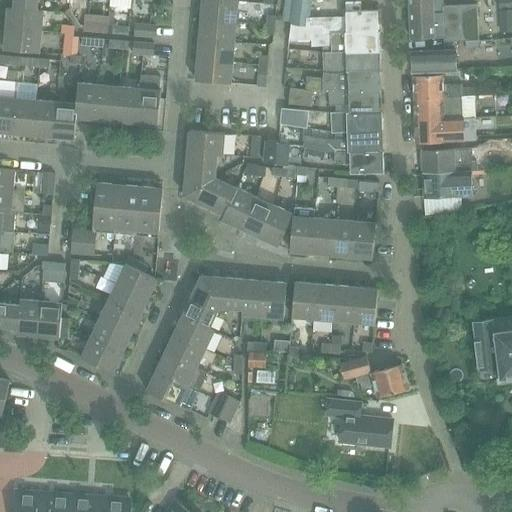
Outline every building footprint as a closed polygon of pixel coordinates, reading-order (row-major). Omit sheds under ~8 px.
[(14,0),(14,8),(14,10),(39,12),(39,0),(14,0)] [(238,2),(210,0),(203,0),(201,20),(237,23),(238,2)] [(303,0),(294,0),(291,26),(315,29),(315,36),(380,34),(380,32),(379,32),(378,11),(361,12),(361,3),(347,3),(347,17),(310,18),(312,1),(303,0)] [(410,0),(412,39),(412,40),(444,38),(445,43),(479,41),(477,5),(444,6),(443,6),(443,13),(432,13),(431,0),(410,0)] [(511,31),(511,0),(500,0),(502,32),(511,31)] [(8,8),(6,29),(43,33),(44,13),(39,12),(14,10),(14,8),(8,8)] [(96,16),(86,15),(84,31),(94,32),(96,16)] [(276,16),(268,15),(267,25),(275,26),(276,16)] [(111,17),(96,16),(94,32),(109,34),(110,26),(111,17)] [(237,23),(201,20),(200,40),(235,42),(237,23)] [(135,36),(136,36),(156,38),(157,26),(136,24),(135,36)] [(65,34),(65,35),(66,35),(66,39),(79,40),(80,37),(74,36),(75,26),(62,25),(61,33),(65,34)] [(275,26),(267,25),(266,35),(274,35),(275,26)] [(129,27),(110,26),(109,34),(128,35),(129,27)] [(315,29),(291,26),(289,41),(312,40),(312,46),(322,46),(322,52),(323,52),(323,54),(380,53),(380,34),(315,36),(315,29)] [(43,33),(6,29),(5,50),(41,53),(43,33)] [(66,35),(65,35),(63,55),(72,56),(78,56),(79,40),(66,39),(66,35)] [(82,45),(91,46),(103,47),(104,39),(83,37),(82,45)] [(110,48),(119,49),(120,41),(111,40),(110,48)] [(235,42),(200,40),(198,60),(233,63),(235,42)] [(129,42),(120,41),(119,49),(128,50),(129,42)] [(155,44),(134,42),(133,54),(144,55),(143,62),(153,63),(155,44)] [(455,51),(433,51),(413,52),(414,72),(441,71),(456,70),(456,62),(455,51)] [(381,71),(380,53),(323,54),(324,74),(380,72),(380,71),(381,71)] [(21,57),(10,56),(0,55),(0,63),(21,65),(21,57)] [(81,56),(78,56),(72,56),(72,65),(80,65),(81,56)] [(269,56),(260,56),(259,66),(268,66),(269,56)] [(41,59),(21,57),(21,65),(40,67),(41,59)] [(50,59),(41,59),(40,67),(49,68),(50,59)] [(233,63),(198,60),(196,81),(231,84),(233,63)] [(302,60),(301,74),(317,76),(318,62),(302,60)] [(268,66),(259,66),(259,75),(267,76),(268,66)] [(381,92),(380,72),(324,74),(323,79),(308,77),(306,91),(314,92),(324,94),(329,94),(381,92)] [(442,75),(434,75),(414,76),(414,100),(473,98),(473,97),(474,97),(495,96),(495,85),(472,86),(472,87),(460,88),(460,86),(443,86),(442,75)] [(19,82),(0,80),(0,132),(15,134),(18,99),(19,82)] [(79,83),(77,104),(76,119),(77,119),(98,121),(101,85),(79,83)] [(121,87),(101,85),(98,121),(118,122),(121,87)] [(141,89),(121,87),(118,122),(138,124),(141,89)] [(161,91),(141,89),(138,124),(158,126),(161,91)] [(289,105),(309,107),(313,107),(314,92),(306,91),(290,89),(289,105)] [(382,112),(381,92),(329,94),(330,106),(349,106),(349,114),(383,113),(383,112),(382,112)] [(475,118),(474,97),(473,97),(473,98),(414,100),(415,122),(462,120),(462,119),(475,118)] [(38,101),(18,99),(15,134),(35,136),(38,101)] [(59,103),(38,101),(35,136),(55,138),(59,103)] [(77,104),(59,103),(55,138),(75,140),(77,119),(76,119),(77,104)] [(282,109),(281,124),(284,124),(308,127),(309,111),(297,110),(282,109)] [(383,133),(383,113),(349,114),(334,114),(335,134),(336,134),(383,133)] [(476,141),(475,118),(462,119),(462,120),(415,122),(416,143),(476,141)] [(189,131),(188,152),(219,154),(219,156),(223,156),(225,134),(189,131)] [(335,153),(383,151),(384,151),(383,133),(336,134),(336,141),(334,141),(297,135),(295,146),(327,152),(335,152),(335,153)] [(262,137),(253,136),(252,158),(260,159),(262,137)] [(264,162),(283,164),(288,165),(290,145),(266,141),(264,162)] [(473,162),(472,148),(423,151),(424,175),(467,173),(467,172),(472,172),(478,172),(477,162),(473,162)] [(383,151),(335,153),(336,165),(352,164),(352,173),(384,172),(383,151)] [(219,154),(188,152),(184,196),(217,178),(219,156),(219,154)] [(283,168),(283,176),(298,178),(298,175),(297,175),(297,167),(298,167),(298,166),(288,165),(283,164),(283,168)] [(265,177),(266,167),(258,166),(257,176),(265,177)] [(273,175),(283,176),(283,168),(274,167),(273,175)] [(297,175),(298,175),(307,176),(308,168),(298,167),(297,167),(297,175)] [(15,170),(0,168),(0,189),(13,191),(15,170)] [(473,197),(472,172),(467,172),(467,173),(424,175),(425,199),(473,197)] [(55,174),(43,173),(42,194),(54,195),(55,174)] [(238,188),(217,178),(184,196),(195,201),(224,215),(222,220),(222,221),(238,188)] [(329,187),(338,188),(338,180),(329,180),(329,187)] [(348,181),(338,180),(338,188),(348,188),(348,181)] [(369,190),(379,191),(380,183),(370,182),(369,190)] [(97,183),(93,227),(159,233),(163,189),(97,183)] [(257,198),(238,188),(222,221),(242,230),(257,198)] [(0,189),(0,210),(15,212),(24,213),(25,192),(13,191),(0,189)] [(275,207),(257,198),(242,230),(260,238),(275,207)] [(45,205),(44,215),(52,216),(53,206),(45,205)] [(293,215),(275,207),(260,238),(279,247),(293,215)] [(0,231),(14,232),(15,212),(0,210),(0,231)] [(290,252),(311,254),(314,218),(293,216),(290,252)] [(52,218),(40,217),(38,234),(50,235),(52,218)] [(335,220),(314,218),(311,254),(332,255),(335,220)] [(356,222),(335,220),(332,255),(352,257),(356,222)] [(376,223),(356,222),(352,257),(373,259),(376,223)] [(85,231),(73,230),(72,240),(84,241),(85,231)] [(14,232),(0,231),(0,251),(14,252),(15,232),(14,232)] [(97,232),(85,231),(84,241),(72,240),(71,254),(95,256),(97,232)] [(32,254),(40,255),(41,245),(33,244),(32,254)] [(49,246),(41,245),(40,255),(48,256),(49,246)] [(129,257),(126,264),(143,273),(146,265),(129,257)] [(72,260),(71,269),(79,270),(80,260),(72,260)] [(44,270),(52,270),(52,262),(43,262),(42,270),(44,270)] [(52,262),(52,270),(50,282),(64,283),(66,264),(52,262)] [(126,264),(117,284),(149,299),(158,280),(143,273),(126,264)] [(79,270),(71,269),(70,279),(78,279),(79,270)] [(52,270),(44,270),(43,281),(50,282),(52,270)] [(220,308),(207,286),(201,276),(182,317),(210,331),(210,330),(220,308)] [(247,280),(213,277),(201,276),(207,286),(220,308),(244,310),(247,280)] [(266,282),(247,280),(244,310),(243,315),(255,316),(254,324),(263,324),(263,317),(264,317),(266,282)] [(287,284),(266,282),(264,317),(285,318),(286,295),(287,284)] [(292,318),(313,319),(316,284),(296,282),(292,318)] [(149,299),(117,284),(108,302),(140,317),(149,299)] [(337,286),(316,284),(313,319),(334,321),(337,286)] [(358,288),(337,286),(334,321),(355,323),(358,288)] [(378,289),(358,288),(355,323),(375,325),(378,289)] [(79,302),(69,297),(68,306),(75,309),(79,302)] [(21,300),(20,305),(21,305),(19,329),(18,329),(18,335),(39,337),(42,302),(21,300)] [(1,304),(0,302),(0,327),(18,329),(19,329),(21,305),(20,305),(1,304)] [(63,303),(42,302),(39,337),(60,339),(60,338),(61,328),(61,318),(63,303)] [(140,317),(108,302),(99,321),(131,336),(140,317)] [(210,331),(182,317),(173,336),(206,351),(215,332),(210,330),(210,331)] [(70,319),(61,318),(61,328),(69,329),(70,319)] [(511,323),(494,326),(493,320),(473,323),(480,382),(511,378),(511,323)] [(131,336),(99,321),(90,339),(123,354),(131,336)] [(69,329),(61,328),(60,338),(68,338),(69,329)] [(206,351),(173,336),(165,354),(197,369),(206,351)] [(123,354),(90,339),(81,358),(114,373),(123,354)] [(363,351),(373,352),(373,344),(364,343),(363,351)] [(248,352),(258,353),(258,344),(249,344),(248,352)] [(268,345),(258,344),(258,353),(267,353),(268,345)] [(322,353),(331,353),(332,345),(322,344),(322,353)] [(341,346),(332,345),(331,353),(341,354),(341,346)] [(299,357),(300,349),(290,348),(289,356),(299,357)] [(267,369),(268,354),(250,353),(249,368),(267,369)] [(208,374),(197,369),(165,354),(156,373),(188,388),(188,387),(199,392),(208,374)] [(236,356),(235,367),(244,367),(244,357),(236,356)] [(367,357),(348,362),(340,364),(344,380),(357,377),(361,389),(375,385),(378,398),(410,389),(403,365),(372,373),(367,357)] [(244,367),(235,367),(235,376),(243,376),(244,367)] [(188,388),(156,373),(147,391),(179,406),(188,388)] [(0,378),(0,415),(3,416),(10,381),(0,378)] [(230,398),(219,392),(209,413),(220,419),(230,398)] [(240,402),(230,398),(220,419),(230,424),(240,402)] [(390,447),(393,420),(359,416),(361,403),(329,399),(327,415),(343,417),(340,442),(390,447)] [(44,511),(46,493),(17,491),(16,510),(15,511),(44,511)] [(44,511),(72,511),(73,495),(46,493),(44,511)] [(72,511),(99,511),(101,497),(73,495),(72,511)] [(99,511),(128,511),(130,499),(101,497),(99,511)] [(189,511),(175,502),(168,511),(189,511)]
